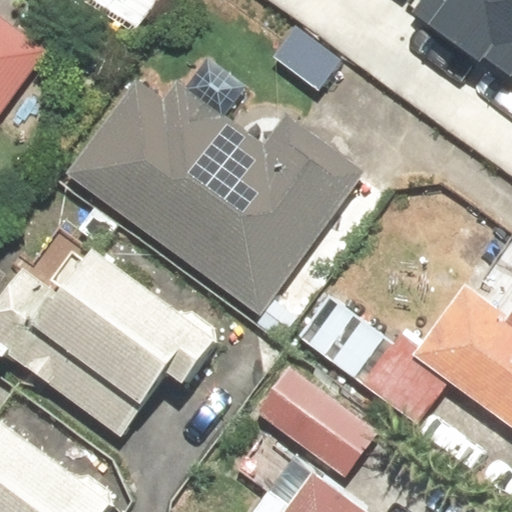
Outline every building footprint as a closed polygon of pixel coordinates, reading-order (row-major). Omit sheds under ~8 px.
[(511,0),(458,0),(441,24),(511,75),(511,0)] [(0,122),(47,60),(0,24),(0,122)] [(511,81),(486,62),(456,103),(511,144),(511,81)] [(66,181),(260,322),(364,180),(285,122),(263,151),(176,88),(161,108),(135,89),(66,181)] [(219,356),(87,260),(9,367),(117,445),(159,388),(183,405),(219,356)] [(448,392),(511,438),(511,324),(464,289),(415,356),(327,291),(288,345),(414,438),(448,392)] [(255,420),(344,485),(377,440),(288,375),(255,420)] [(112,511),(117,506),(0,420),(0,511),(112,511)] [(349,511),(310,484),(289,511),(349,511)]
